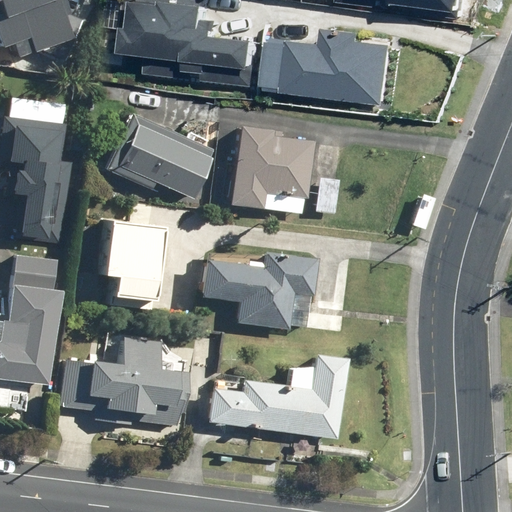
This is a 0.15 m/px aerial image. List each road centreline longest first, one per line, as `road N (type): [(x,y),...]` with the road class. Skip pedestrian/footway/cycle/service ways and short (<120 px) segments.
road 1 (tertiary): [(464,511),(457,270),(511,125)]
road 2 (residential): [(160,511),(0,491)]
